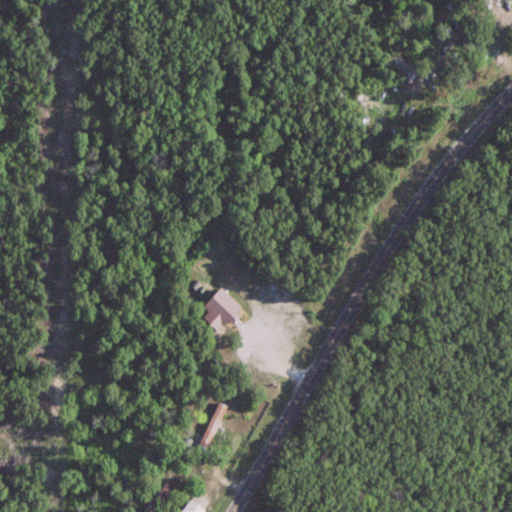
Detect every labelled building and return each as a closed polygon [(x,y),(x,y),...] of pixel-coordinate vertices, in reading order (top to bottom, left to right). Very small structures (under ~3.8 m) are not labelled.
[(409,25),(414,33),(437,17),(432,9),(409,25)] [(476,63),(493,51),(478,31),(462,43),(476,63)] [(213,325),(232,307),(210,285),(191,303),(213,325)] [(204,453),(222,405),(212,401),(194,449),(204,453)] [(176,511),(198,511),(201,509),(185,499),(176,511)]
